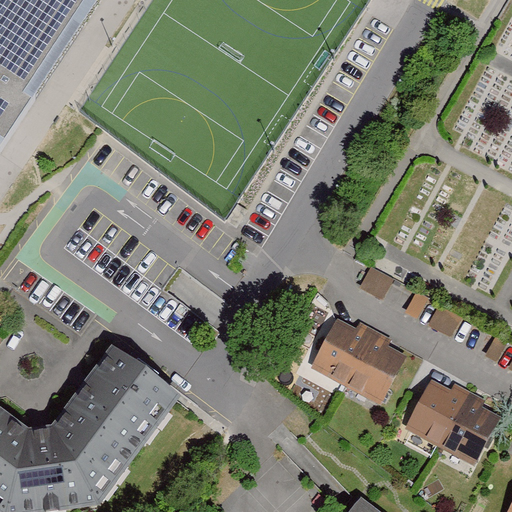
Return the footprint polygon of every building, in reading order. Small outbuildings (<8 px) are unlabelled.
[(0,0),(0,152),(9,158),(112,0),(0,0)] [(388,406),(411,360),(341,325),(318,370),(388,406)] [(34,426),(0,401),(0,506),(7,511),(38,511),(104,506),(185,399),(117,348),(59,425),(34,426)] [(503,421),(435,386),(412,431),(480,466),(503,421)] [(378,511),(366,502),(358,511),(378,511)]
